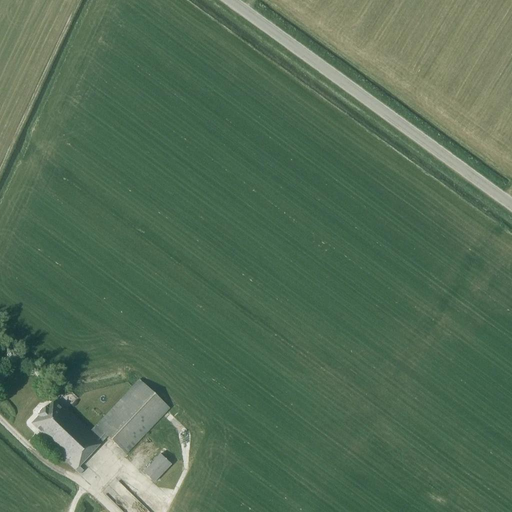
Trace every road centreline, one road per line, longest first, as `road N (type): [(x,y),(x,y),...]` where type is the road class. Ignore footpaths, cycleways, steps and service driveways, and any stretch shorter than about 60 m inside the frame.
road 1 (unclassified): [(511,204),(228,0)]
road 2 (unclassified): [(110,511),(0,424)]
